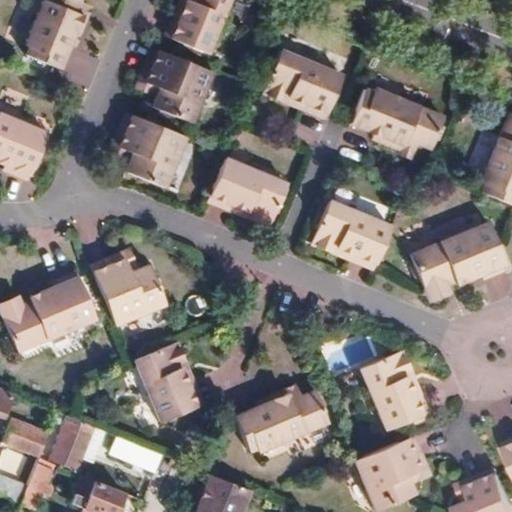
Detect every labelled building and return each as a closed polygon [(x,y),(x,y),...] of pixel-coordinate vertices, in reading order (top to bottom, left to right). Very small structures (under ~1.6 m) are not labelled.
[(50,0),(30,48),(35,50),(32,57),(65,70),(81,33),(85,35),(92,19),(87,17),(91,6),(84,3),(85,0),(50,0)] [(191,0),(175,38),(211,52),(232,0),(191,0)] [(283,53),(266,95),(289,104),(291,99),(329,114),(344,78),(283,53)] [(162,55),(149,85),(164,92),(157,109),(194,124),(214,76),(162,55)] [(367,93),(354,125),(391,140),(389,146),(403,151),(406,146),(415,149),(418,144),(433,149),(444,120),(375,91),(374,94),(367,93)] [(0,112),(0,161),(9,165),(7,170),(32,180),(51,134),(0,112)] [(489,186),(486,195),(511,206),(511,119),(484,184),(489,186)] [(136,120),(123,150),(137,157),(130,175),(167,190),(187,141),(136,120)] [(227,162),(212,199),(252,216),(250,220),(273,230),(291,188),(227,162)] [(343,251),(381,267),(396,229),(335,205),(317,247),(340,256),(343,251)] [(487,221),(408,252),(423,290),(432,295),(442,292),(445,283),(443,277),(450,274),(454,282),(479,272),(481,276),(506,267),(487,221)] [(126,256),(93,269),(115,321),(166,300),(150,263),(132,269),(126,256)] [(6,306),(4,315),(21,352),(99,321),(79,276),(54,285),(56,291),(34,299),(36,307),(29,310),(18,301),(6,306)] [(179,338),(136,356),(164,418),(200,403),(185,366),(191,363),(179,338)] [(413,368),(402,346),(360,363),(386,424),(422,409),(406,371),(413,368)] [(10,392),(0,387),(0,413),(1,414),(10,392)] [(272,400),(234,416),(248,449),(256,446),(258,450),(328,420),(314,389),(300,394),(298,390),(287,393),(284,388),(270,394),(272,400)] [(92,426),(66,415),(48,458),(74,469),(80,455),(92,426)] [(1,439),(37,454),(46,433),(9,418),(1,439)] [(92,426),(80,455),(89,459),(102,430),(92,426)] [(355,457),(354,458),(375,505),(413,489),(406,471),(419,465),(406,435),(355,457)] [(111,442),(107,452),(125,460),(130,449),(111,442)] [(35,462),(25,486),(38,490),(48,467),(35,462)] [(208,473),(193,511),(196,511),(212,511),(226,480),(208,473)] [(80,507),(90,484),(104,489),(106,484),(80,474),(68,503),(80,507)] [(0,495),(12,500),(18,502),(24,488),(0,478),(0,495)] [(511,511),(511,496),(505,478),(472,490),(477,505),(459,511),(511,511)] [(212,511),(239,511),(248,489),(226,480),(212,511)] [(104,489),(90,484),(80,507),(78,511),(119,511),(123,503),(119,501),(123,491),(106,484),(104,489)] [(38,490),(25,486),(24,488),(18,502),(30,507),(38,490)] [(18,502),(12,500),(9,506),(16,509),(18,502)]
